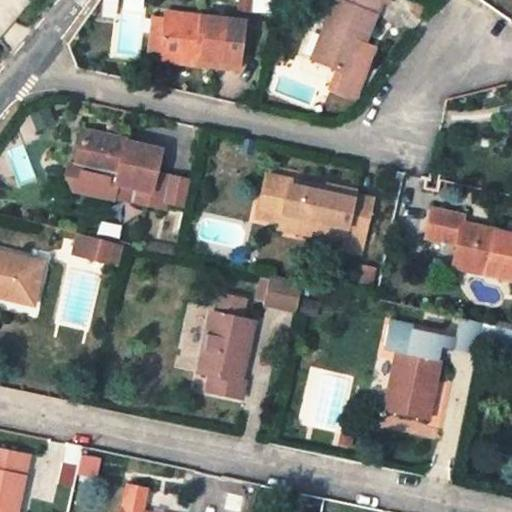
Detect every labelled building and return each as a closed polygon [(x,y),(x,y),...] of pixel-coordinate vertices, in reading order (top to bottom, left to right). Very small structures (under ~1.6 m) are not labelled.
[(385,14),(352,0),(337,0),(337,3),(343,5),(315,71),(339,82),(348,85),(341,103),(356,109),(376,61),(367,57),(385,14)] [(397,0),(352,0),(385,14),(391,17),(397,0)] [(165,21),(164,27),(158,62),(158,66),(183,69),(184,65),(219,69),(219,77),(240,79),(246,34),(165,21)] [(150,61),(158,62),(164,27),(155,26),(150,61)] [(339,82),(332,99),(341,103),(348,85),(339,82)] [(161,185),(166,163),(130,155),(131,153),(87,143),(79,178),(75,193),(80,200),(118,208),(121,195),(140,200),(136,213),(168,220),(175,189),(161,185)] [(369,250),(379,209),(361,205),(361,202),(333,196),(333,198),(294,189),(292,195),(271,191),(263,225),(285,230),(287,225),(319,232),(318,238),(351,245),(347,260),(366,265),(369,250)] [(510,285),(511,276),(511,243),(455,230),(457,220),(425,213),(419,240),(450,249),(446,269),(510,285)] [(101,260),(99,270),(132,278),(136,252),(89,241),(87,256),(101,260)] [(85,267),(99,270),(101,260),(87,256),(85,267)] [(57,273),(0,260),(0,300),(48,310),(57,273)] [(270,322),(303,330),(309,295),(277,287),(270,322)] [(251,336),(256,317),(232,309),(227,328),(222,327),(203,387),(212,390),(208,403),(248,414),(252,401),(245,398),(261,339),(251,336)] [(477,367),(483,337),(459,331),(455,351),(441,348),(439,358),(477,367)] [(439,358),(441,348),(389,335),(384,356),(394,362),(397,362),(383,422),(426,432),(440,373),(437,372),(439,358)] [(7,452),(0,481),(0,491),(45,502),(54,464),(7,452)] [(42,511),(45,502),(0,491),(0,511),(42,511)] [(161,511),(163,506),(143,501),(140,511),(161,511)]
